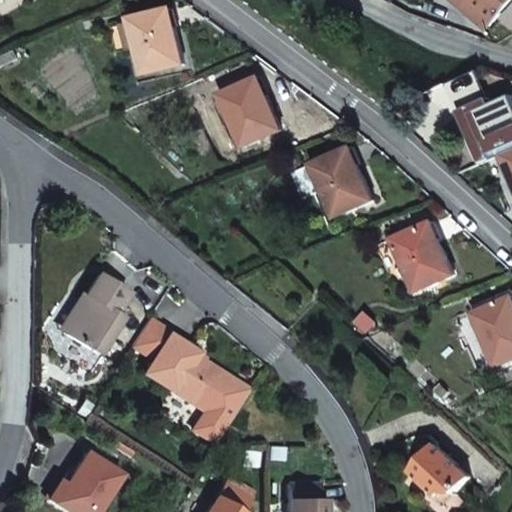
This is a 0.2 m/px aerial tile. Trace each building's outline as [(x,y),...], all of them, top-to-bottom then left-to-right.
[(511,0),(460,0),(492,29),(511,8),(511,0)] [(175,29),(172,11),(129,20),(136,48),(142,74),(185,65),(177,29),(175,29)] [(136,48),(130,26),(111,30),(116,53),(136,48)] [(511,145),(511,95),(495,102),(482,71),(411,100),(422,127),(468,109),(487,155),(511,145)] [(267,96),(260,79),(220,95),(242,147),(282,130),(269,96),(267,96)] [(359,166),(352,149),(312,166),(333,217),(374,200),(360,165),(359,166)] [(511,182),(511,150),(501,155),(511,182)] [(438,240),(431,223),(392,240),(413,292),(454,275),(440,240),(438,240)] [(97,274),(83,299),(88,302),(66,339),(98,359),(121,323),(113,318),(129,294),(97,274)] [(88,302),(83,299),(78,297),(56,333),(66,339),(88,302)] [(511,297),(472,314),(494,366),(511,358),(511,297)] [(172,336),(150,323),(135,347),(157,360),(172,336)] [(202,353),(172,336),(147,378),(208,416),(197,435),(214,445),(250,391),(231,379),(199,359),(202,353)] [(442,491),(452,502),(471,483),(437,447),(409,474),(435,500),(442,491)] [(80,452),(63,482),(69,486),(54,510),(56,511),(93,511),(117,474),(80,452)] [(69,486),(63,482),(57,479),(42,502),(54,510),(69,486)] [(249,495),(222,479),(201,511),(241,511),(240,511),(249,495)] [(316,481),(284,481),(284,511),(325,511),(325,497),(317,498),(316,481)] [(445,510),(452,502),(442,491),(435,500),(445,510)]
